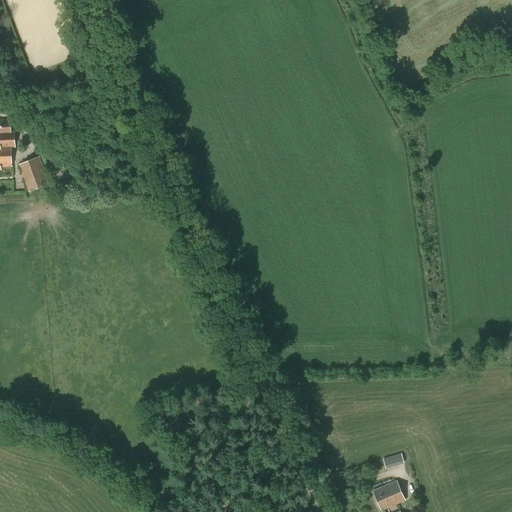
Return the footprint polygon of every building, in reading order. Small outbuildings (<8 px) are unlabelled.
[(9,113),(9,115),(20,114),(19,105),(9,105),(9,107),(3,107),(3,113),(9,113)] [(0,170),(1,170),(1,167),(12,167),(11,148),(15,148),(14,132),(11,133),(10,120),(0,120),(0,170)] [(19,165),(28,192),(50,184),(39,157),(19,165)] [(385,458),(388,466),(406,460),(404,453),(385,458)] [(385,511),(384,510),(405,500),(397,481),(373,492),(382,511),(400,511),(398,511),(385,511)]
